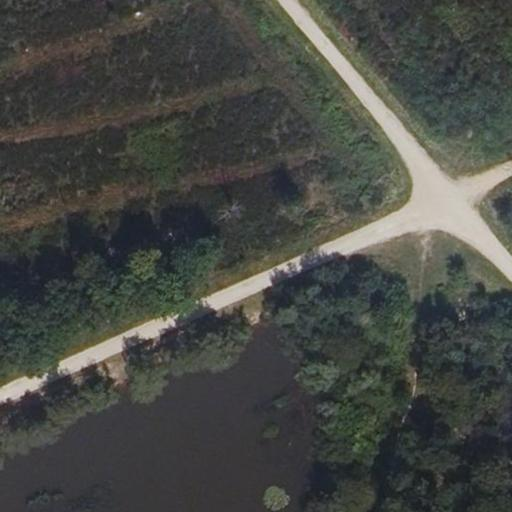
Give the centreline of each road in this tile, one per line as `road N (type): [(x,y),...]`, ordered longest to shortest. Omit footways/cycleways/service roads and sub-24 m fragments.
road 1 (track): [(0,398),(511,178)]
road 2 (track): [(511,285),(284,0)]
